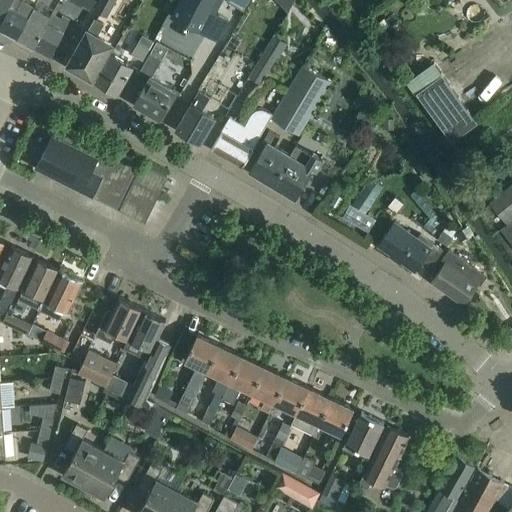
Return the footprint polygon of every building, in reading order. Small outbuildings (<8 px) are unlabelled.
[(10,0),(0,19),(0,26),(17,36),(35,4),(27,0),(10,0)] [(0,0),(0,19),(10,0),(0,0)] [(36,0),(35,4),(17,36),(34,45),(51,14),(41,8),(44,2),(49,4),(51,0),(36,0)] [(104,16),(110,5),(112,0),(96,0),(91,9),(104,16)] [(180,0),(173,15),(210,34),(216,37),(218,33),(226,20),(212,12),(218,0),(180,0)] [(228,0),(245,10),(250,0),(228,0)] [(276,0),(286,11),(292,0),(276,0)] [(51,14),(34,45),(50,54),(69,20),(62,16),(61,19),(56,17),(63,3),(62,3),(59,1),(51,14)] [(97,35),(104,23),(94,18),(87,29),(67,64),(92,78),(112,44),(97,35)] [(144,61),(150,51),(154,42),(142,34),(131,53),(144,61)] [(260,83),(276,56),(285,42),(273,35),(258,59),(251,71),(248,76),(260,83)] [(160,41),(154,50),(171,60),(176,51),(160,41)] [(418,72),(440,55),(431,43),(409,60),(418,72)] [(464,71),(482,55),(474,45),(456,61),(464,71)] [(145,81),(133,102),(159,117),(163,120),(179,92),(175,89),(151,76),(161,58),(150,51),(144,61),(136,76),(145,81)] [(117,93),(133,65),(111,52),(95,80),(117,93)] [(486,82),(502,66),(494,59),(478,75),(486,82)] [(477,121),(432,61),(406,82),(415,93),(416,92),(451,140),(477,121)] [(298,134),(330,80),(303,63),(271,117),(298,134)] [(357,128),(372,115),(361,102),(346,115),(357,128)] [(191,103),(176,127),(199,140),(213,116),(191,103)] [(242,165),(270,116),(272,113),(265,109),(261,108),(258,108),(255,109),(253,111),(245,124),(229,115),(216,138),(211,147),(242,165)] [(101,145),(58,122),(35,167),(145,221),(167,176),(101,143),(101,145)] [(272,183),(290,153),(274,144),(279,136),(268,130),(263,138),(266,140),(249,169),(272,183)] [(290,153),(272,183),(295,197),(305,180),(313,168),(316,170),(323,158),(312,152),(311,154),(295,144),(290,153)] [(505,220),(511,214),(511,184),(500,193),(484,206),(491,214),(497,210),(505,220)] [(511,243),(511,220),(501,229),(511,243)] [(412,237),(392,223),(378,244),(413,269),(418,263),(428,270),(439,254),(442,250),(416,232),(412,237)] [(445,245),(451,236),(442,230),(437,239),(445,245)] [(478,264),(485,254),(468,243),(461,253),(478,264)] [(0,319),(2,320),(10,303),(33,255),(11,244),(0,266),(0,278),(8,282),(0,299),(0,319)] [(453,251),(448,247),(441,258),(445,261),(430,281),(441,289),(443,287),(463,300),(461,303),(462,303),(477,282),(479,284),(485,274),(467,261),(453,251)] [(44,297),(44,298),(59,267),(37,257),(16,300),(14,305),(13,307),(14,307),(23,311),(27,302),(39,307),(44,297)] [(59,267),(44,298),(44,297),(39,307),(39,309),(59,318),(63,309),(67,311),(82,278),(59,267)] [(127,338),(142,307),(119,296),(111,311),(106,309),(95,333),(109,340),(113,331),(127,338)] [(10,303),(2,320),(15,327),(19,318),(11,314),(14,307),(13,307),(14,305),(10,303)] [(123,347),(146,357),(138,373),(154,381),(171,344),(156,337),(165,318),(142,307),(127,338),(123,347)] [(378,311),(356,327),(374,349),(395,333),(378,311)] [(41,313),(37,323),(56,331),(60,321),(41,313)] [(58,349),(64,337),(46,329),(41,339),(43,340),(58,349)] [(195,397),(207,370),(220,344),(197,333),(185,359),(197,365),(184,391),(176,406),(187,412),(195,397)] [(210,423),(222,397),(242,355),(220,344),(207,370),(219,375),(213,388),(215,389),(209,404),(202,420),(210,423)] [(106,383),(111,372),(116,362),(88,349),(78,370),(106,383)] [(252,391),(264,365),(242,355),(222,397),(234,402),(241,386),(252,391)] [(62,379),(65,366),(55,364),(52,377),(62,379)] [(269,412),(286,376),(264,365),(252,391),(266,397),(260,407),(269,412)] [(80,403),(85,379),(70,376),(64,399),(80,403)] [(296,412),(309,386),(286,376),(269,412),(270,412),(275,402),(296,412)] [(59,392),(62,379),(52,377),(49,389),(59,392)] [(146,397),(152,386),(136,378),(127,396),(154,410),(157,404),(158,403),(146,397)] [(0,405),(1,406),(13,405),(12,380),(0,380),(0,405)] [(314,433),(319,423),(331,397),(309,386),(296,412),(291,423),(314,433)] [(341,433),(345,425),(354,407),(331,397),(319,423),(341,433)] [(239,418),(246,404),(238,399),(231,414),(239,418)] [(50,430),(53,418),(57,401),(32,404),(30,413),(43,416),(40,428),(50,430)] [(160,432),(170,411),(157,404),(154,410),(155,410),(147,426),(160,432)] [(368,453),(375,439),(383,421),(361,410),(343,447),(352,451),(354,446),(368,453)] [(13,437),(26,436),(24,419),(11,421),(13,437)] [(280,446),(284,439),(291,425),(283,421),(266,455),(274,459),(275,458),(280,446)] [(83,484),(103,449),(82,437),(87,428),(76,422),(63,446),(74,452),(62,472),(83,484)] [(409,434),(387,423),(363,474),(359,483),(368,488),(372,478),(384,484),(385,483),(391,486),(395,484),(401,472),(400,469),(394,466),(409,434)] [(252,448),(258,435),(237,424),(230,436),(252,448)] [(47,443),(50,430),(40,428),(37,441),(47,443)] [(44,458),(46,446),(35,444),(32,455),(44,458)] [(290,452),(280,446),(275,458),(285,463),(290,452)] [(123,460),(103,449),(83,484),(104,495),(116,475),(126,480),(139,457),(128,451),(123,460)] [(450,511),(458,498),(456,497),(475,465),(458,456),(425,511),(450,511)] [(164,511),(177,489),(156,478),(161,469),(150,463),(137,486),(148,492),(136,511),(164,511)] [(325,469),(313,463),(308,474),(320,479),(325,469)] [(503,481),(477,466),(452,511),(511,511),(511,501),(507,507),(495,496),(503,481)] [(331,496),(340,478),(330,473),(322,491),(331,496)] [(282,489),(289,487),(292,481),(281,475),(275,486),(282,489)] [(197,500),(177,489),(164,511),(205,511),(213,497),(202,491),(197,500)] [(215,510),(217,511),(232,511),(235,509),(239,501),(224,493),(215,510)]
